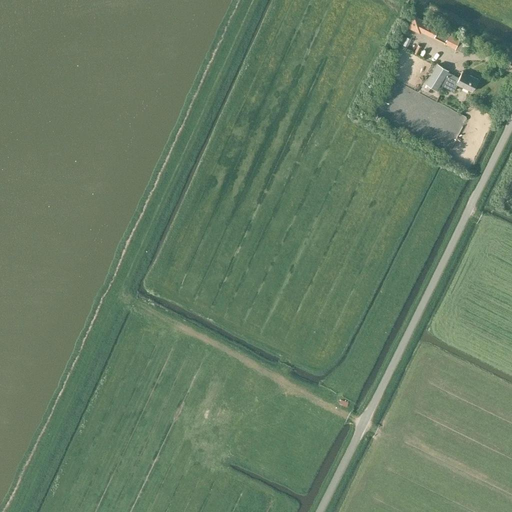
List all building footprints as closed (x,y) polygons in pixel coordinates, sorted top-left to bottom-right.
[(420,33),(421,32),(455,49),(460,39),(414,17),(408,28),(420,33)] [(460,39),(455,49),(463,52),(467,43),(460,39)] [(437,63),(426,83),(427,84),(434,88),(437,89),(448,70),(437,63)] [(448,71),(442,84),(455,90),(458,84),(472,92),(479,79),(462,71),(459,77),(448,71)] [(427,84),(424,89),(431,93),(434,88),(427,84)]
